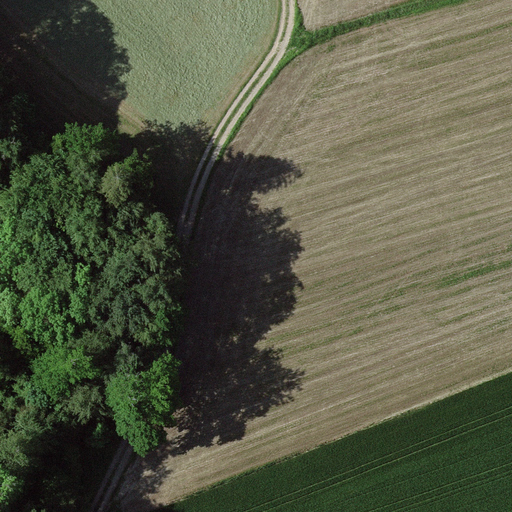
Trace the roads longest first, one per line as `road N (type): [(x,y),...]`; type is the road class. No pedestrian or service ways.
road 1 (track): [(97,511),(163,349),(201,172),(282,39),(288,0)]
road 2 (track): [(0,65),(186,220)]
